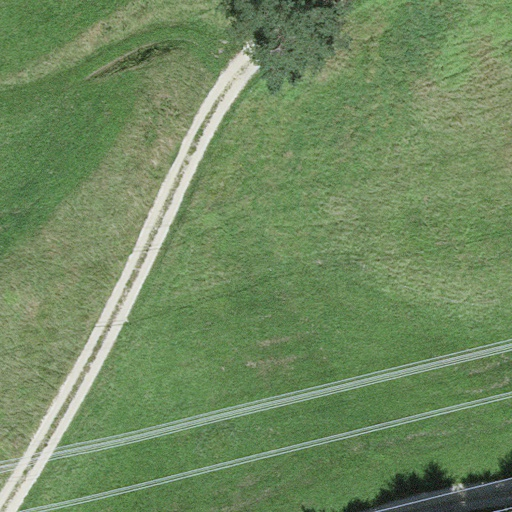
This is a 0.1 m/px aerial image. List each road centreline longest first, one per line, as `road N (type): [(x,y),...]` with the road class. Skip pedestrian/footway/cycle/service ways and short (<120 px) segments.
road 1 (track): [(328,0),(254,55),(207,106),(56,423),(3,511)]
road 2 (track): [(254,55),(226,16),(179,8),(0,98)]
